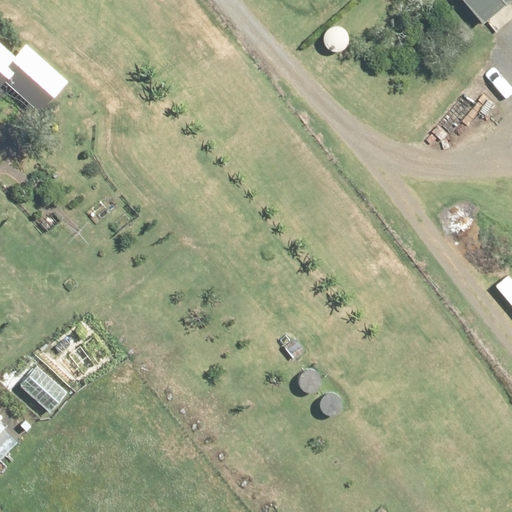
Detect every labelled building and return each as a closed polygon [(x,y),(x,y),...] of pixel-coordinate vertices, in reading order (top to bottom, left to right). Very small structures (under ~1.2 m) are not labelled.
[(467,0),(479,13),(492,0),(467,0)] [(0,32),(0,79),(33,109),(65,73),(19,33),(11,42),(0,32)] [(0,192),(0,260),(49,305),(83,269),(0,192)] [(0,282),(0,347),(6,353),(38,319),(0,282)] [(37,364),(19,387),(50,412),(68,389),(37,364)] [(0,418),(0,453),(17,434),(0,418)]
